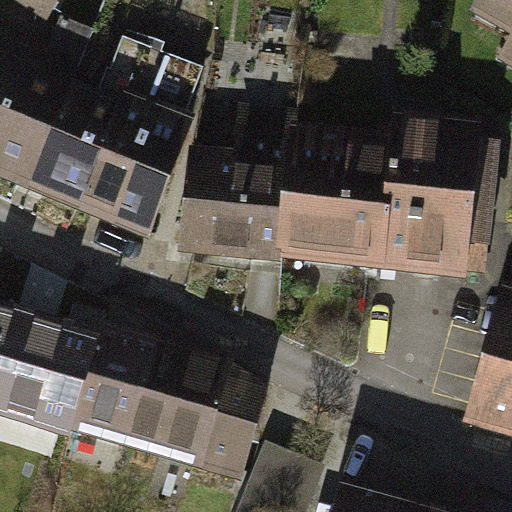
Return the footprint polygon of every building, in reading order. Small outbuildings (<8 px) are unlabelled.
[(37,0),(53,10),(59,0),(37,0)] [(511,0),(489,0),(480,18),(511,35),(497,63),(511,71),(511,0)] [(0,57),(0,169),(149,229),(186,140),(177,136),(208,61),(133,30),(103,106),(71,93),(94,35),(61,21),(46,60),(51,62),(45,75),(0,57)] [(193,166),(185,246),(467,276),(473,219),(490,221),(498,153),(479,151),(482,128),(400,119),(396,161),(382,160),(384,139),(353,136),(351,156),(294,150),(296,128),(243,122),(237,171),(193,166)] [(511,425),(511,296),(478,416),(511,425)] [(0,314),(0,411),(13,415),(15,407),(76,425),(103,332),(106,320),(78,312),(72,335),(0,314)] [(231,371),(103,332),(76,425),(243,474),(266,394),(231,371)] [(312,511),(332,467),(275,443),(245,511),(312,511)] [(429,511),(349,490),(342,511),(429,511)]
